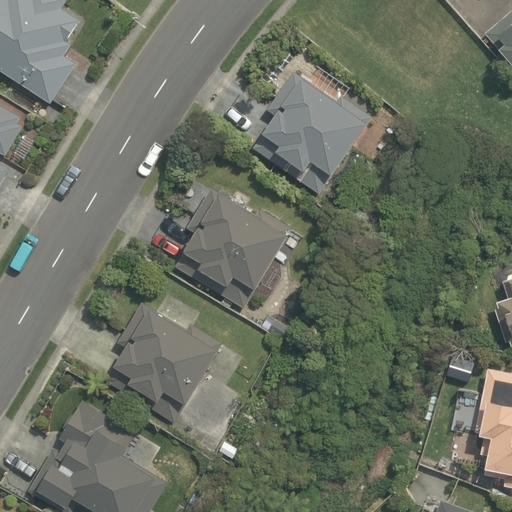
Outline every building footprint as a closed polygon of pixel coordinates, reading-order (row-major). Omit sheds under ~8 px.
[(0,0),(0,71),(49,104),(82,54),(66,43),(81,20),(51,0),(0,0)] [(511,41),(502,50),(511,60),(511,41)] [(375,122),(297,71),(269,115),(280,122),(270,137),(288,149),(284,155),(313,174),(306,185),(327,198),(375,122)] [(0,191),(13,169),(7,165),(32,122),(0,103),(0,191)] [(297,232),(217,190),(194,234),(199,237),(179,274),(254,313),(297,232)] [(226,352),(146,304),(119,349),(129,355),(109,387),(140,406),(146,396),(160,404),(156,412),(181,426),(226,352)] [(511,488),(511,372),(490,368),(473,437),(488,440),(484,457),(494,459),(490,474),(507,478),(505,487),(511,488)] [(138,432),(86,402),(64,440),(68,443),(53,469),(57,472),(43,497),(69,511),(78,511),(83,505),(94,511),(155,511),(173,481),(125,453),(138,432)] [(485,511),(443,498),(437,511),(485,511)]
